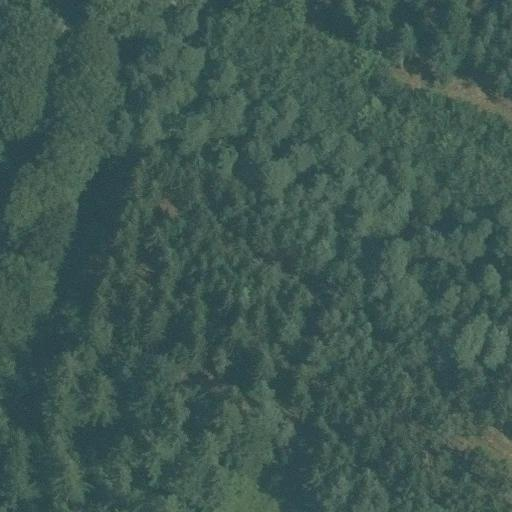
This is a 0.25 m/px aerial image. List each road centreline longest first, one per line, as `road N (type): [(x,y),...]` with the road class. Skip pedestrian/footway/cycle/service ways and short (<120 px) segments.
road 1 (track): [(154,0),(511,194)]
road 2 (tertiary): [(0,237),(72,0)]
